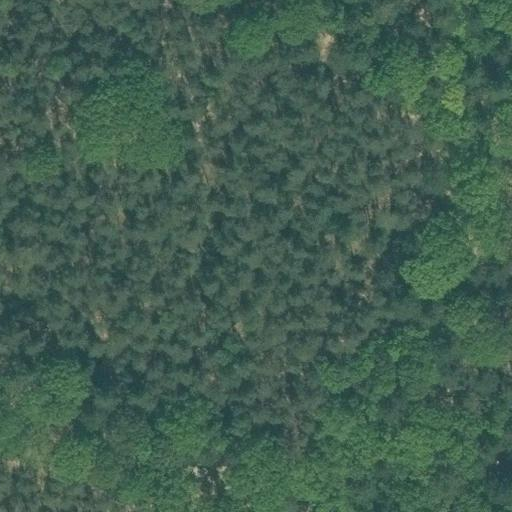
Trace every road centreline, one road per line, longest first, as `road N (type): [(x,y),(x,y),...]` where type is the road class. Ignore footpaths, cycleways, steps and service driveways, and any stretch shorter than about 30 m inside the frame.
road 1 (track): [(0,3),(511,211)]
road 2 (track): [(307,511),(0,381)]
